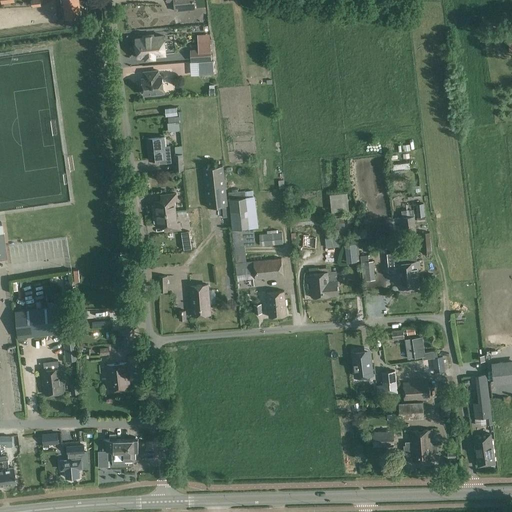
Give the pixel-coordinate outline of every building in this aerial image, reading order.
[(78,0),(62,0),(65,19),(81,17),(78,0)] [(166,0),(167,2),(174,1),(175,11),(195,9),(194,0),(166,0)] [(166,55),(163,36),(153,37),(153,35),(143,36),(143,38),(136,39),(136,44),(135,44),(134,45),(135,52),(136,52),(137,52),(138,58),(166,55)] [(211,60),(210,50),(194,51),(195,61),(211,60)] [(199,69),(214,68),(213,61),(198,62),(199,69)] [(145,78),(142,79),(142,83),(141,85),(141,89),(143,91),(144,95),(164,93),(162,76),(159,77),(158,71),(144,72),(145,78)] [(165,100),(176,99),(173,76),(166,77),(168,93),(164,94),(165,100)] [(168,122),(168,131),(181,130),(180,121),(168,122)] [(158,138),(148,139),(150,160),(160,159),(160,164),(172,162),(170,146),(166,146),(165,137),(158,138)] [(388,158),(397,156),(394,145),(385,147),(388,158)] [(182,154),(174,154),(175,171),(183,171),(182,154)] [(409,163),(390,165),(391,170),(393,170),(393,175),(405,174),(405,169),(410,168),(409,163)] [(209,167),(204,168),(207,200),(208,208),(222,206),(228,206),(227,200),(226,193),(223,166),(215,167),(209,167)] [(245,245),(256,244),(254,228),(258,227),(255,196),(253,196),(252,190),(228,192),(229,199),(232,230),(234,254),(246,253),(245,245)] [(153,214),(176,212),(175,200),(177,200),(177,194),(162,195),(162,201),(155,202),(155,205),(152,205),(153,214)] [(289,203),(289,213),(298,213),(297,202),(289,203)] [(424,203),(415,204),(417,217),(425,216),(424,203)] [(339,232),(355,231),(353,210),(346,211),(347,217),(323,220),(326,248),(339,246),(338,238),(340,238),(339,232)] [(366,216),(366,219),(367,224),(378,223),(378,224),(381,224),(381,223),(382,223),(382,218),(381,218),(381,210),(374,210),(374,215),(366,216)] [(413,210),(401,211),(403,234),(415,233),(413,210)] [(176,212),(153,214),(154,223),(157,223),(157,226),(165,225),(166,231),(181,229),(180,223),(177,223),(176,212)] [(290,217),(291,226),(314,224),(313,215),(290,217)] [(392,224),(386,219),(383,222),(389,227),(392,224)] [(357,229),(358,239),(367,238),(366,228),(357,229)] [(260,246),(283,244),(282,232),(278,233),(278,230),(267,231),(267,234),(259,235),(260,246)] [(182,232),(183,243),(184,250),(193,249),(192,242),(191,238),(190,231),(182,232)] [(432,253),(430,232),(421,233),(422,254),(432,253)] [(302,249),(316,250),(316,238),(308,238),(308,236),(303,236),(302,249)] [(360,261),(358,244),(351,244),(344,245),(346,263),(360,261)] [(360,255),(362,281),(376,280),(374,261),(369,261),(368,255),(360,255)] [(406,262),(408,288),(416,287),(414,275),(418,275),(417,268),(420,267),(420,261),(417,261),(416,255),(406,256),(406,262)] [(255,279),(283,276),(281,258),(235,263),(237,280),(255,278),(255,279)] [(408,288),(406,262),(396,263),(399,289),(408,288)] [(337,271),(331,272),(331,268),(309,270),(312,298),(339,295),(337,271)] [(159,292),(167,292),(167,276),(159,276),(159,292)] [(193,316),(210,314),(208,285),(191,286),(193,316)] [(267,293),(269,317),(287,315),(284,291),(267,293)] [(261,304),(254,305),(255,314),(262,313),(261,304)] [(15,311),(18,338),(58,333),(56,307),(15,311)] [(134,329),(121,330),(123,352),(136,351),(134,329)] [(403,330),(392,331),(393,340),(404,339),(403,330)] [(383,346),(390,345),(388,332),(381,333),(383,346)] [(422,337),(406,340),(408,359),(422,357),(423,360),(433,358),(435,372),(444,371),(442,357),(438,357),(437,351),(425,352),(422,337)] [(75,342),(64,343),(66,361),(77,360),(75,342)] [(365,352),(353,353),(355,370),(356,376),(361,376),(372,374),(371,367),(369,353),(369,351),(365,352)] [(127,362),(107,365),(110,391),(131,388),(127,362)] [(494,381),(511,379),(511,363),(493,366),(494,381)] [(61,368),(56,369),(56,365),(48,365),(48,370),(42,370),(45,395),(64,393),(61,368)] [(384,384),(385,394),(397,393),(395,371),(390,371),(392,383),(384,384)] [(134,384),(144,382),(143,373),(133,375),(134,384)] [(404,401),(430,399),(428,380),(402,382),(404,401)] [(479,403),(473,404),(475,419),(485,418),(486,424),(486,425),(493,425),(490,402),(479,403)] [(433,453),(434,453),(438,453),(437,444),(433,444),(432,430),(410,432),(410,441),(405,442),(405,445),(404,445),(405,461),(434,459),(433,453)] [(373,447),(393,447),(393,431),(373,431),(373,447)] [(58,433),(42,434),(43,445),(59,444),(58,433)] [(494,463),(490,440),(489,433),(474,435),(479,466),(494,463)] [(134,466),(134,459),(136,459),(136,451),(138,451),(138,439),(116,439),(116,434),(110,434),(110,439),(102,440),(103,451),(98,451),(99,467),(124,466),(134,466)] [(59,453),(59,445),(46,446),(47,454),(59,453)] [(69,460),(61,461),(62,470),(66,469),(66,478),(79,477),(79,468),(82,468),(82,459),(81,459),(80,453),(85,453),(84,445),(68,447),(68,454),(69,454),(69,460)] [(6,460),(6,456),(0,456),(0,485),(16,483),(14,467),(9,468),(8,460),(6,460)]
